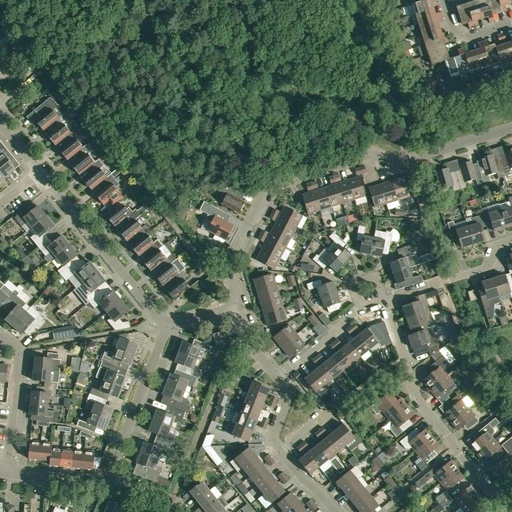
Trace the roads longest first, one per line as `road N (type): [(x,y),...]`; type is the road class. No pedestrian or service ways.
road 1 (unclassified): [(239,306),(227,260),(271,179),(365,149),(396,161),(511,127)]
road 2 (residential): [(509,511),(413,388),(384,302)]
road 3 (residential): [(166,325),(104,484),(39,477)]
road 4 (residential): [(166,325),(40,174)]
road 5 (residential): [(384,302),(492,264),(493,246),(511,240)]
road 6 (residential): [(8,472),(19,362),(0,335)]
